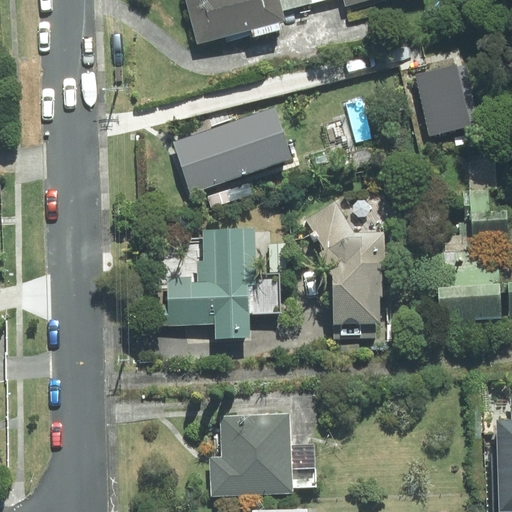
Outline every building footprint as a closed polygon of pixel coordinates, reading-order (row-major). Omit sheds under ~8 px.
[(371,0),(187,0),(200,44),(292,19),(290,10),(325,0),(352,0),(353,5),(371,0)] [(280,102),(181,139),(202,195),(301,158),(280,102)] [(511,193),(470,192),(469,217),(511,218),(511,193)] [(389,324),(390,230),(358,230),(338,199),(310,218),(341,264),(340,324),(389,324)] [(266,281),(265,226),(210,227),(210,261),(203,261),(203,279),(175,280),(176,324),(221,323),(221,337),(260,336),(260,314),(286,314),(286,281),(266,281)] [(480,238),(443,240),(448,329),(511,326),(511,275),(511,249),(480,250),(480,238)] [(299,444),(297,409),(225,413),(227,454),(213,455),(215,496),(301,492),(300,470),(323,469),(322,442),(299,444)] [(511,419),(502,420),(502,506),(511,505),(511,419)]
